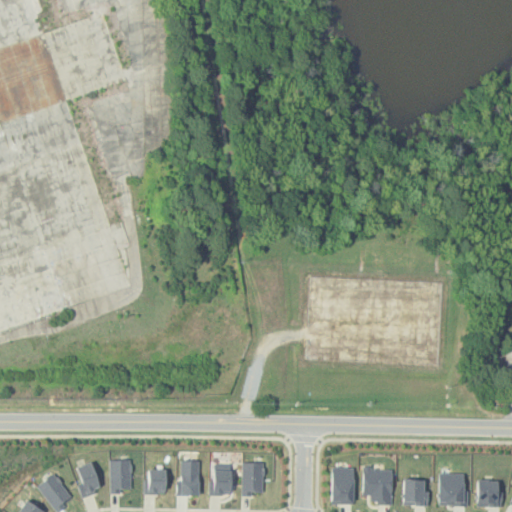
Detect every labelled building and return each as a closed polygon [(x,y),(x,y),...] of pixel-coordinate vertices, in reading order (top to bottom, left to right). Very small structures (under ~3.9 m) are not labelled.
[(130,488),(129,459),(108,459),(110,493),(119,492),(119,488),(130,488)] [(198,460),(179,460),(179,494),(197,495),(198,460)] [(98,491),(92,461),(76,465),(80,482),(77,482),(80,495),(98,491)] [(241,495),(252,495),(252,492),(262,492),(262,462),(241,461),(241,495)] [(208,494),(229,495),(230,463),(213,463),(213,480),(208,479),(208,494)] [(330,503),(351,504),(352,467),(330,467),(330,503)] [(391,468),(362,467),(361,494),(370,495),(370,503),(390,503),(391,468)] [(143,493),(164,493),(164,469),(147,469),(147,478),(143,478),(143,493)] [(70,497),(55,472),(37,483),(53,511),(55,511),(64,507),(62,502),(70,497)] [(466,505),(466,490),(462,490),(462,473),(437,472),(437,505),(466,505)] [(423,479),(402,478),(402,504),(427,505),(427,490),(422,489),(423,479)] [(475,506),(500,506),(500,491),(496,491),(496,479),(475,479),(475,506)] [(17,511),(44,511),(45,511),(24,500),(17,511)]
